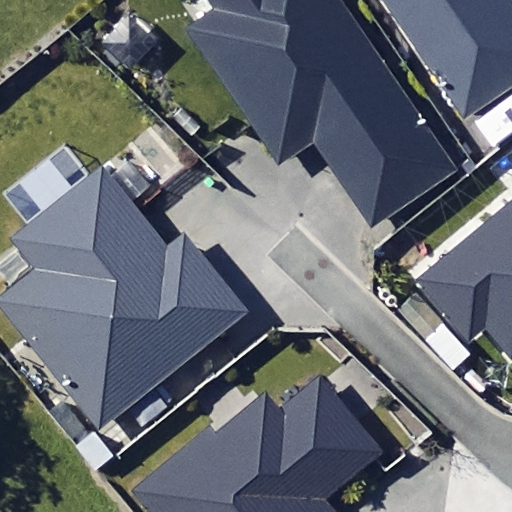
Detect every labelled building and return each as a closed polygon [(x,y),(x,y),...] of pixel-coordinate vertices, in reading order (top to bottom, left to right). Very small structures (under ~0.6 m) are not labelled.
[(210,0),(219,13),(191,32),(286,170),(318,148),(377,234),(454,181),(329,0),(210,0)] [(505,0),(378,0),(468,128),(511,96),(511,14),(503,2),(505,0)] [(242,317),(172,231),(154,246),(97,175),(12,243),(34,270),(0,297),(0,305),(101,431),(242,317)] [(511,203),(420,282),(478,350),(500,330),(511,343),(511,203)] [(377,460),(302,368),(219,436),(214,430),(138,491),(155,511),(324,511),(320,506),(377,460)]
